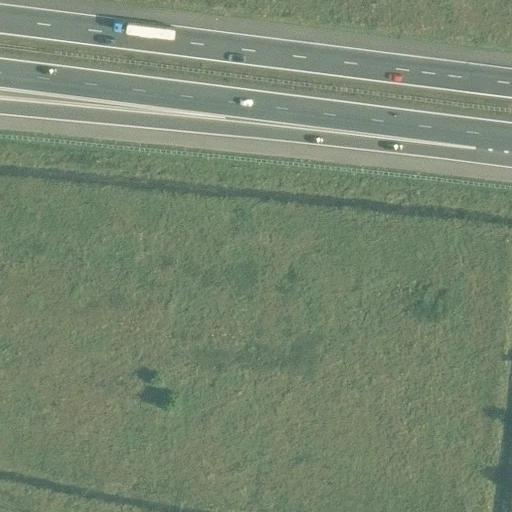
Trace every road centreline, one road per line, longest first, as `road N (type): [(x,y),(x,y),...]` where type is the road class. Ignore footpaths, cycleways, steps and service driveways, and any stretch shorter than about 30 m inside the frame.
road 1 (motorway): [(511,83),(0,18)]
road 2 (motorway): [(0,74),(477,134)]
road 3 (motorway): [(0,104),(477,134)]
